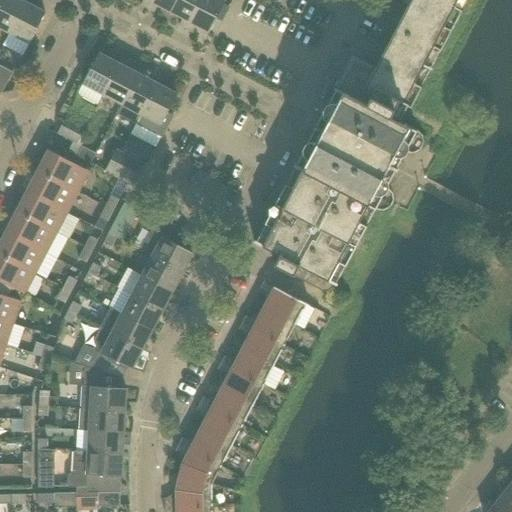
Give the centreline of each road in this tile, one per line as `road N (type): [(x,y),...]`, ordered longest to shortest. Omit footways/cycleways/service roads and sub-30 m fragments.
road 1 (residential): [(147,511),(153,403),(171,350),(352,0)]
road 2 (residential): [(0,171),(88,0)]
